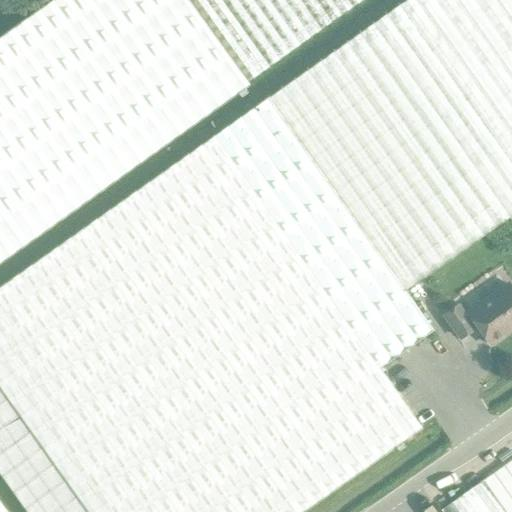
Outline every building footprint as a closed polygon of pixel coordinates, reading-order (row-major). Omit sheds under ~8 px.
[(0,511),(6,511),(0,503),(0,258),(248,82),(187,0),(52,0),(0,37),(0,511)] [(187,0),(248,82),(362,0),(187,0)] [(511,0),(406,0),(266,100),(403,292),(508,217),(511,222),(511,0)] [(0,287),(0,473),(27,511),(299,511),(420,427),(378,367),(388,360),(430,330),(403,292),(266,100),(224,128),(75,234),(0,287)] [(478,303),(469,310),(466,312),(467,314),(464,316),(457,306),(444,315),(460,338),(473,329),(470,325),(473,323),(489,345),(511,328),(511,289),(508,284),(479,305),(478,303)] [(511,511),(511,460),(439,511),(511,511)] [(441,508),(447,504),(442,498),(436,502),(441,508)]
